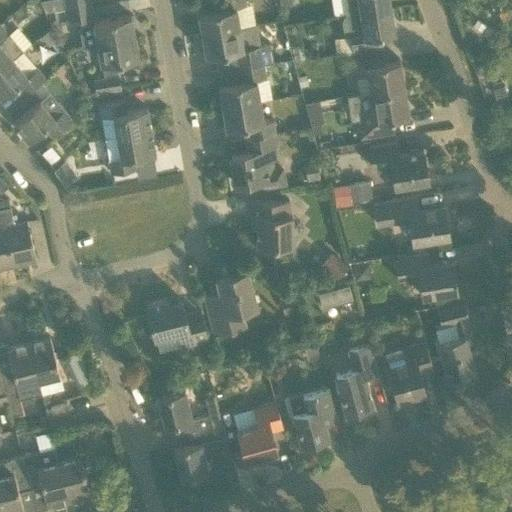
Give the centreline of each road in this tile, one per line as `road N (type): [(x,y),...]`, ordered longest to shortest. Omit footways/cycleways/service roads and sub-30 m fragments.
road 1 (residential): [(67,277),(179,245),(195,219),(163,0)]
road 2 (residential): [(367,462),(504,404),(510,368),(501,208)]
road 3 (residential): [(165,511),(67,277)]
road 4 (residential): [(501,208),(424,0)]
road 5 (residential): [(67,277),(33,193),(0,150)]
road 6 (residential): [(236,511),(367,462)]
